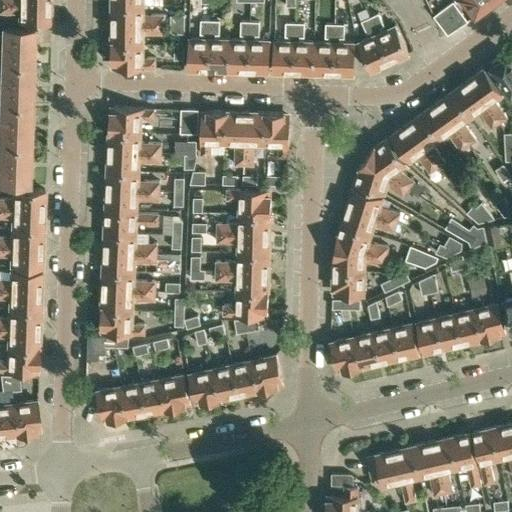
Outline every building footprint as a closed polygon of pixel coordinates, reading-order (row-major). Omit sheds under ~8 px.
[(454,0),(435,14),(449,33),(468,19),(454,0)] [(465,0),(476,15),(496,0),(465,0)] [(18,23),(34,23),(50,23),(50,13),(51,13),(51,4),(0,3),(0,11),(18,12),(18,23)] [(143,14),(143,4),(112,4),(112,14),(111,14),(111,23),(164,23),(164,14),(143,14)] [(380,13),(372,16),(392,61),(410,53),(398,25),(384,31),(382,26),(385,25),(380,13)] [(170,23),(184,24),(184,15),(170,15),(170,23)] [(362,21),(367,33),(373,30),(375,35),(361,41),(373,69),(392,61),(372,16),(362,21)] [(202,69),(209,70),(211,19),(201,19),(201,33),(206,33),(205,37),(189,37),(188,67),(188,69),(189,69),(189,68),(202,69)] [(229,70),(230,38),(216,37),(216,33),(220,33),(220,19),(211,19),(209,70),(215,70),(215,69),(229,70)] [(245,38),(230,38),(229,70),(243,70),(243,71),(249,71),(251,20),(242,20),(241,34),(246,34),(245,38)] [(260,21),(251,20),(249,71),(255,71),(269,71),(269,59),(270,39),(256,38),(256,34),(260,34),(260,21)] [(287,72),(295,72),(296,23),(287,22),(287,36),(290,35),(290,40),(274,40),(273,71),(287,71),(287,72)] [(111,41),(143,42),(143,32),(164,32),(164,23),(111,23),(111,33),(111,41)] [(184,24),(170,23),(170,32),(184,33),(184,24)] [(306,23),(296,23),(295,72),(299,72),(315,72),(315,41),(301,40),(301,36),(305,36),(306,23)] [(329,41),(315,41),(315,72),(328,73),(327,73),(334,73),(336,24),(327,23),(326,36),(330,36),(329,41)] [(336,24),(334,73),(340,74),(339,73),(354,74),(355,42),(340,41),(340,37),(344,37),(344,24),(336,24)] [(34,27),(22,26),(3,26),(3,37),(0,36),(0,44),(33,46),(34,27)] [(143,57),(143,42),(111,41),(111,61),(116,61),(116,67),(115,67),(146,68),(146,67),(155,67),(155,57),(143,57)] [(33,65),(33,46),(0,44),(0,54),(2,55),(2,64),(33,65)] [(183,45),(174,44),(174,58),(183,58),(183,45)] [(511,57),(509,52),(503,56),(501,55),(492,61),(493,62),(491,64),(511,92),(510,93),(511,98),(511,57)] [(33,65),(2,64),(1,75),(0,74),(0,83),(32,85),(33,65)] [(467,81),(497,124),(505,118),(493,102),(502,96),(484,69),(467,81)] [(467,81),(452,92),(470,118),(478,112),(489,129),(497,124),(467,81)] [(31,104),(32,85),(0,83),(0,93),(1,94),(0,103),(31,104)] [(452,92),(436,103),(466,146),(473,140),(462,124),(470,118),(452,92)] [(436,103),(421,114),(439,139),(447,134),(458,151),(466,146),(436,103)] [(30,108),(16,107),(0,107),(0,111),(0,125),(31,127),(31,108),(31,107),(30,108)] [(110,112),(109,129),(139,130),(139,118),(153,119),(154,109),(154,108),(143,108),(115,107),(115,112),(110,112)] [(181,121),(181,127),(181,132),(198,133),(198,109),(196,109),(196,110),(187,110),(187,109),(181,109),(181,121)] [(202,109),(202,115),(202,116),(202,128),(201,153),(211,153),(212,141),(224,142),(225,110),(208,110),(202,109)] [(235,163),(244,163),(246,111),(236,110),(236,111),(225,110),(224,142),(236,142),(235,163)] [(255,111),(246,111),(244,163),(253,164),(254,143),(266,143),(267,112),(255,111)] [(289,112),(284,112),(267,112),(266,143),(278,144),(278,156),(287,156),(287,158),(288,158),(288,145),(289,112)] [(421,114),(405,124),(435,167),(442,162),(431,145),(439,139),(421,114)] [(405,124),(398,129),(391,135),(408,160),(416,154),(428,172),(435,167),(405,124)] [(0,145),(30,146),(31,127),(0,125),(0,145)] [(108,140),(108,150),(160,153),(161,144),(138,143),(139,130),(109,129),(109,140),(108,140)] [(406,162),(388,137),(374,146),(372,149),(371,148),(369,151),(370,152),(366,156),(409,187),(414,180),(398,169),(406,162)] [(187,140),(187,154),(196,154),(196,140),(187,140)] [(0,164),(29,166),(30,146),(0,145),(0,164)] [(107,169),(137,171),(138,161),(160,162),(160,153),(108,150),(107,159),(108,159),(107,169)] [(198,154),(196,154),(187,154),(184,154),(184,168),(194,168),(198,154)] [(359,167),(354,183),(384,193),(387,185),(404,195),(409,187),(366,156),(363,161),(362,161),(360,164),(361,164),(359,167)] [(495,169),(503,180),(511,175),(503,163),(495,169)] [(0,184),(29,185),(29,166),(0,164),(0,184)] [(137,171),(107,169),(107,178),(106,188),(159,191),(159,181),(137,180),(137,171)] [(193,171),(190,183),(205,184),(205,171),(193,171)] [(236,184),(237,175),(223,174),(222,183),(236,184)] [(265,174),(265,184),(279,184),(280,175),(265,174)] [(257,175),(243,175),(243,184),(257,184),(257,175)] [(174,177),(174,191),(183,191),(184,177),(174,177)] [(348,201),(347,204),(397,221),(400,212),(379,205),(382,196),(353,186),(350,196),(349,196),(349,197),(347,201),(348,201)] [(44,199),(45,189),(12,188),(12,198),(0,197),(0,206),(44,208),(45,199),(44,199)] [(106,208),(121,208),(136,209),(137,199),(159,200),(159,191),(106,188),(106,198),(106,208)] [(241,198),(240,211),(271,212),(272,195),(267,195),(268,190),(229,189),(228,198),(241,198)] [(183,205),(183,191),(174,191),(174,205),(183,205)] [(504,196),(495,203),(504,216),(508,215),(508,201),(504,196)] [(193,211),(202,211),(203,197),(193,197),(193,211)] [(481,202),(476,207),(488,220),(494,218),(481,202)] [(341,223),(371,232),(374,223),(394,229),(397,221),(347,204),(345,208),(344,213),(344,214),(341,223)] [(478,222),(488,220),(476,207),(474,205),(467,212),(478,222)] [(44,218),(44,208),(0,206),(0,216),(11,217),(11,227),(43,228),(43,218),(44,218)] [(106,211),(105,231),(136,233),(136,223),(158,224),(159,213),(106,211)] [(271,234),(271,212),(240,211),(240,223),(219,223),(218,232),(271,234)] [(173,220),(172,233),(182,234),(182,220),(173,220)] [(484,225),(488,245),(504,241),(499,221),(484,225)] [(207,222),(192,222),(192,231),(206,232),(207,222)] [(336,240),(335,245),(386,254),(388,245),(368,242),(371,232),(341,223),(338,233),(337,233),(337,236),(336,236),(335,240),(336,240)] [(473,224),(467,230),(481,243),(486,241),(483,226),(477,227),(473,224)] [(0,236),(0,245),(43,247),(43,237),(43,228),(11,227),(10,237),(0,236)] [(471,248),(481,243),(467,230),(461,237),(468,240),(471,248)] [(104,250),(157,253),(158,243),(135,242),(136,233),(105,231),(104,250)] [(239,242),(239,252),(270,252),(271,234),(218,232),(218,241),(239,242)] [(182,234),(172,233),(172,247),(181,248),(182,234)] [(444,245),(456,251),(461,249),(462,242),(449,235),(444,245)] [(192,236),(192,250),(201,250),(201,236),(192,236)] [(456,251),(444,245),(440,243),(435,251),(446,256),(456,251)] [(43,256),(43,247),(0,245),(0,254),(10,255),(10,265),(42,266),(42,256),(43,256)] [(385,263),(386,254),(335,245),(334,251),(333,251),(333,255),(334,255),(333,258),(333,269),(364,270),(365,260),(385,263)] [(157,262),(157,253),(104,250),(104,269),(134,271),(135,261),(157,262)] [(270,271),(270,252),(239,252),(239,261),(217,261),(217,270),(270,271)] [(462,254),(463,257),(465,266),(466,268),(474,265),(471,252),(462,254)] [(414,262),(425,266),(436,261),(417,254),(414,262)] [(200,256),(191,255),(191,269),(200,269),(200,256)] [(465,266),(463,257),(449,261),(452,270),(465,266)] [(180,258),(171,258),(171,271),(180,272),(180,258)] [(42,270),(25,269),(9,269),(9,279),(0,278),(0,287),(41,289),(42,280),(41,280),(42,270)] [(134,281),(134,271),(104,269),(103,288),(156,291),(156,282),(134,281)] [(205,269),(200,269),(191,269),(191,278),(205,278),(205,269)] [(363,295),(364,270),(333,269),(332,288),(337,288),(337,293),(337,294),(363,295)] [(269,293),(270,271),(217,270),(217,279),(238,280),(238,292),(269,293)] [(406,271),(393,277),(397,285),(410,279),(406,271)] [(430,292),(438,290),(434,273),(426,276),(430,292)] [(430,292),(426,276),(419,280),(422,294),(430,292)] [(385,291),(397,285),(393,277),(381,283),(385,291)] [(166,282),(165,291),(179,291),(179,282),(166,282)] [(41,299),(41,289),(0,287),(0,297),(8,298),(8,307),(40,308),(41,299)] [(103,288),(102,309),(133,310),(133,298),(155,299),(156,291),(103,288)] [(398,290),(386,296),(388,305),(402,298),(398,290)] [(269,293),(238,292),(237,304),(225,304),(225,314),(264,315),(264,309),(269,310),(269,293)] [(175,298),(175,311),(184,311),(184,298),(175,298)] [(333,307),(346,308),(346,299),(333,298),(333,307)] [(360,299),(346,299),(346,308),(360,308),(360,299)] [(376,301),(368,304),(371,318),(380,316),(376,301)] [(478,307),(485,337),(501,333),(500,329),(505,329),(498,303),(478,307)] [(0,325),(40,327),(40,318),(40,308),(8,307),(7,317),(0,316),(0,325)] [(478,307),(458,312),(464,342),(485,337),(478,307)] [(133,310),(102,309),(101,326),(107,326),(106,332),(145,334),(145,323),(132,323),(133,310)] [(184,311),(175,311),(174,325),(184,325),(184,311)] [(444,347),(464,342),(458,312),(438,317),(444,347)] [(185,319),(187,327),(200,323),(198,315),(185,319)] [(425,351),(444,347),(438,317),(418,322),(425,351)] [(237,332),(246,331),(243,319),(234,318),(237,332)] [(258,319),(243,319),(246,331),(259,328),(258,319)] [(392,327),(399,357),(419,353),(412,322),(392,327)] [(223,323),(209,327),(212,335),(225,332),(223,323)] [(40,337),(40,327),(0,325),(0,335),(6,336),(6,345),(39,346),(39,337),(40,337)] [(392,327),(371,331),(378,362),(386,361),(386,360),(399,357),(392,327)] [(204,328),(195,330),(198,343),(207,341),(204,328)] [(375,363),(378,362),(371,331),(351,336),(358,367),(375,363)] [(88,347),(107,348),(108,336),(89,335),(88,347)] [(343,370),(358,367),(351,336),(330,341),(336,367),(342,365),(343,370)] [(128,337),(114,337),(114,346),(128,347),(128,337)] [(167,337),(153,341),(155,349),(169,346),(167,337)] [(146,342),(133,346),(135,354),(148,351),(146,342)] [(38,365),(39,346),(6,345),(5,361),(0,360),(0,370),(34,372),(34,370),(33,370),(33,365),(38,365)] [(88,347),(88,360),(106,361),(107,348),(88,347)] [(282,379),(276,355),(276,354),(256,358),(254,358),(261,389),(277,385),(276,381),(282,379)] [(254,358),(233,363),(239,394),(245,393),(245,392),(261,389),(254,358)] [(211,368),(217,398),(233,395),(239,394),(233,363),(211,368)] [(189,373),(195,399),(200,397),(201,402),(217,398),(211,368),(189,373)] [(162,377),(168,408),(185,405),(184,400),(189,400),(187,388),(184,373),(162,377)] [(3,391),(14,390),(12,375),(1,374),(3,391)] [(162,377),(140,381),(146,413),(152,412),(152,411),(168,408),(162,377)] [(142,414),(146,413),(140,381),(118,386),(124,416),(140,413),(141,414),(142,414)] [(108,419),(124,416),(118,386),(105,388),(97,390),(97,389),(96,389),(101,416),(102,416),(107,415),(108,419)] [(37,399),(15,402),(19,433),(35,431),(35,426),(40,426),(37,399)] [(2,435),(19,433),(15,402),(0,403),(0,435),(1,436),(1,435),(2,435)] [(511,423),(493,427),(500,457),(510,455),(511,464),(511,423)] [(490,459),(500,457),(493,427),(475,431),(486,482),(495,480),(490,459)] [(452,436),(458,467),(468,465),(472,485),(481,483),(470,433),(452,436)] [(452,436),(433,441),(444,492),(453,490),(449,469),(458,467),(452,436)] [(435,494),(444,492),(433,441),(415,445),(421,476),(431,473),(435,494)] [(421,476),(415,445),(396,449),(403,479),(407,500),(416,498),(412,478),(421,476)] [(384,484),(403,479),(396,449),(368,455),(374,481),(383,479),(384,484)] [(332,485),(335,485),(335,486),(335,494),(331,494),(331,500),(326,500),(325,511),(357,511),(359,486),(354,486),(354,476),(351,473),(332,473),(332,485)] [(494,501),(495,510),(508,508),(508,499),(494,501)] [(465,504),(466,511),(474,511),(481,511),(479,503),(465,504)]
